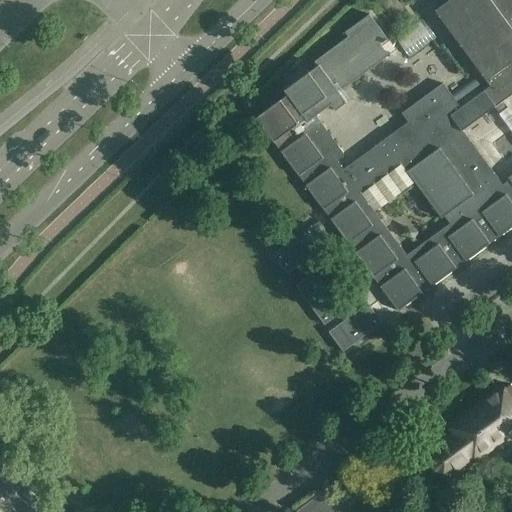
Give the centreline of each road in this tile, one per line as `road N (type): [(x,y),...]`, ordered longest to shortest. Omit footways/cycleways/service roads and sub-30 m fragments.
road 1 (residential): [(250,511),(511,320)]
road 2 (tertiary): [(0,249),(189,74)]
road 3 (tertiary): [(152,33),(0,180)]
